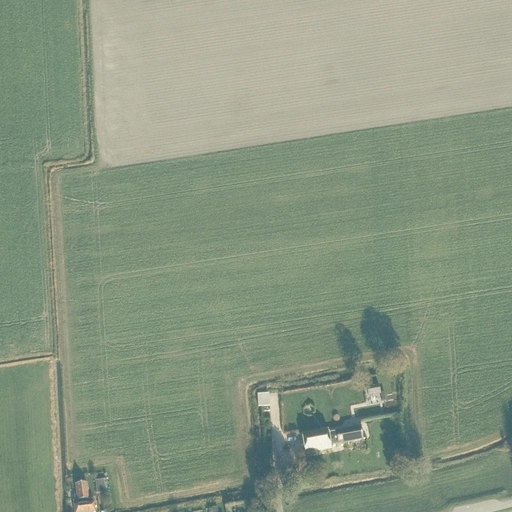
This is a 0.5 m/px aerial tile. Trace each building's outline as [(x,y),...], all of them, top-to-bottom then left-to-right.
[(366,388),(368,396),(379,394),(378,386),(366,388)] [(269,407),(268,395),(257,395),(258,408),(269,407)] [(329,446),(361,440),(359,427),(327,433),(327,430),(301,435),(305,455),(330,450),(329,446)] [(105,493),(103,481),(95,482),(96,494),(105,493)] [(76,501),(74,501),(74,502),(72,502),(73,511),(93,511),(92,499),(87,500),(85,484),(74,485),(76,501)]
